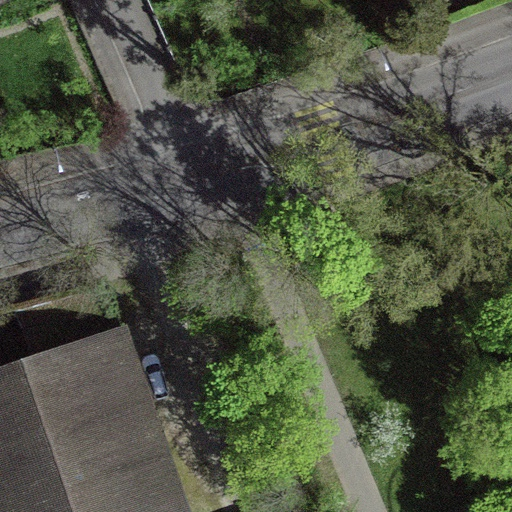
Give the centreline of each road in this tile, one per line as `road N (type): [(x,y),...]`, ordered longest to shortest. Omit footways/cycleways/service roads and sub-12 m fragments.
road 1 (residential): [(511,73),(187,176)]
road 2 (residential): [(187,176),(0,230)]
road 3 (residential): [(112,0),(187,176)]
